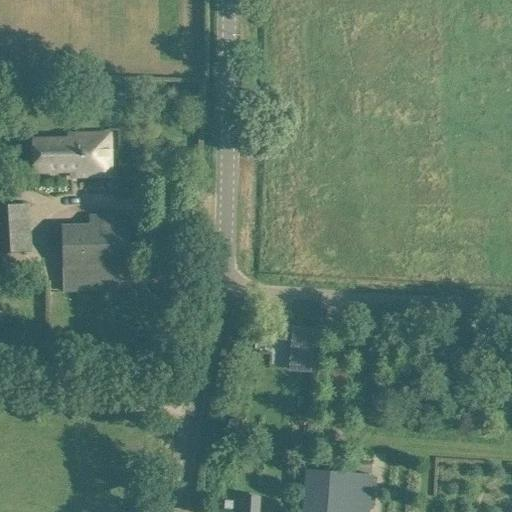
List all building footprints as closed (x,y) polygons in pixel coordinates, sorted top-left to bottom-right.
[(111,177),(110,134),(77,135),(77,142),(38,143),(39,173),(75,172),(75,178),(111,177)] [(25,203),(0,203),(0,251),(26,252),(25,203)] [(130,289),(128,224),(113,225),(113,216),(90,217),(89,226),(74,226),(74,238),(62,239),(64,292),(130,289)] [(440,349),(439,383),(477,384),(478,350),(440,349)] [(289,356),(288,370),(311,372),(312,357),(289,356)] [(503,404),(511,404),(511,377),(504,377),(503,404)] [(368,511),(371,475),(305,469),(301,511),(368,511)] [(257,511),(258,502),(242,501),(241,511),(257,511)]
